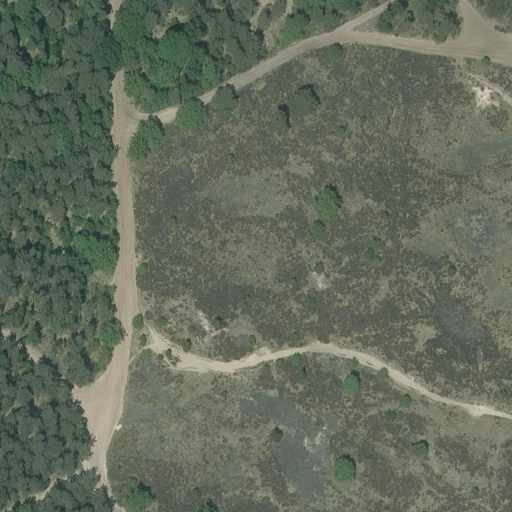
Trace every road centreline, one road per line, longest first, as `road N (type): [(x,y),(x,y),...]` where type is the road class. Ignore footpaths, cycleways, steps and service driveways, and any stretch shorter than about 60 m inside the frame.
road 1 (track): [(122,0),(122,332),(95,415)]
road 2 (track): [(122,332),(225,367),(317,349),(389,367),(438,400),(511,417)]
road 3 (track): [(331,32),(511,61)]
road 4 (track): [(95,415),(28,341),(0,328)]
